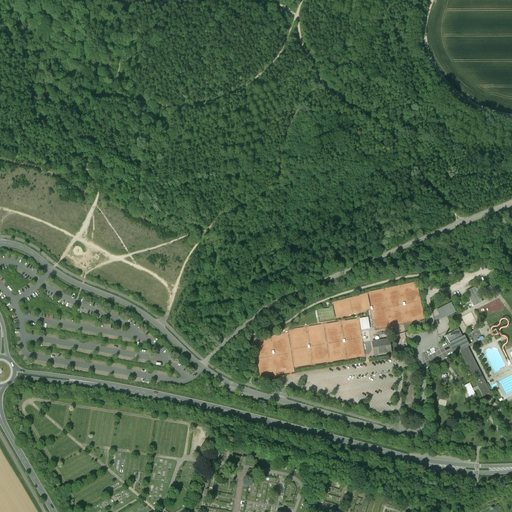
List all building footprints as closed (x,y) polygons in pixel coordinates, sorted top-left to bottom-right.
[(482,283),(485,289),(491,286),(489,280),(482,283)] [(475,287),(466,291),(473,306),(482,302),(475,287)] [(451,303),(436,310),(441,319),(455,312),(451,303)] [(359,319),(361,330),(370,329),(368,317),(359,319)] [(449,343),(451,348),(453,354),(460,351),(468,347),(470,346),(465,335),(462,336),(458,329),(446,335),(449,343)] [(387,340),(372,342),(374,355),(389,353),(387,340)] [(479,389),(483,397),(484,396),(491,393),(489,390),(491,389),(488,384),(486,385),(468,347),(460,351),(477,386),(479,389)] [(464,386),(470,399),(476,397),(473,391),(479,389),(477,386),(472,388),(470,383),(464,386)] [(326,496),(341,499),(343,490),(328,487),(326,496)]
